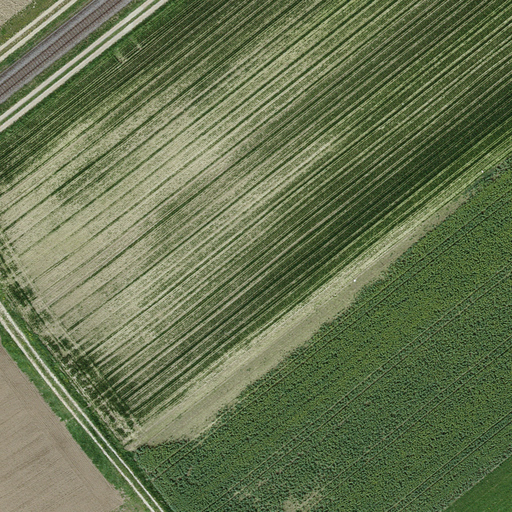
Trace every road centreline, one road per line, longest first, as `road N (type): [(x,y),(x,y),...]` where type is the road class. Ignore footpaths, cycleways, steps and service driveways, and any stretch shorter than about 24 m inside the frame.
road 1 (track): [(166,511),(0,305)]
road 2 (track): [(161,0),(0,130)]
